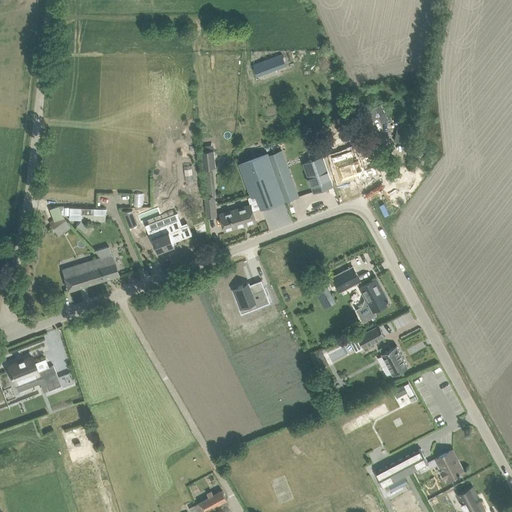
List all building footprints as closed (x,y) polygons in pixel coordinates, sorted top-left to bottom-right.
[(289,52),(261,62),(265,73),(293,63),(289,52)] [(375,109),(362,114),(366,125),(379,119),(377,114),(379,113),(383,125),(390,122),(384,107),(377,110),(378,111),(376,112),(375,109)] [(364,145),(332,156),(340,180),(358,174),(360,179),(377,173),(370,151),(366,152),(364,145)] [(282,149),(268,154),(274,170),(285,200),(298,196),(300,196),(282,149)] [(202,151),(204,168),(216,167),(214,150),(202,151)] [(268,152),(239,162),(252,196),(257,195),(261,208),(285,200),(274,170),(268,154),(268,152)] [(309,177),(308,178),(311,185),(312,184),(314,191),(321,189),(321,191),(327,189),(327,187),(333,185),(333,184),(329,172),(323,156),(304,163),(309,177)] [(204,171),(207,196),(206,196),(208,216),(216,216),(213,195),(216,195),(214,170),(204,171)] [(251,203),(220,212),(225,230),(256,221),(251,203)] [(49,222),(55,230),(67,222),(62,216),(58,205),(49,209),(53,219),(49,222)] [(70,208),(69,219),(81,220),(81,214),(105,215),(105,209),(70,208)] [(132,210),(124,210),(128,221),(135,219),(132,210)] [(141,218),(134,221),(135,222),(134,223),(140,236),(151,231),(150,230),(145,218),(142,219),(141,218)] [(178,219),(150,230),(151,231),(159,251),(175,245),(174,241),(192,234),(188,224),(181,226),(178,219)] [(85,232),(89,226),(80,220),(76,226),(85,232)] [(207,220),(197,224),(200,231),(208,228),(207,220)] [(62,269),(68,291),(119,275),(109,245),(94,250),(100,257),(62,269)] [(353,266),(333,276),(334,277),(337,284),(342,282),(346,288),(357,283),(360,281),(353,266)] [(362,305),(355,309),(362,322),(377,314),(375,310),(381,307),(390,302),(377,278),(368,283),(359,288),(364,297),(367,302),(362,305)] [(249,280),(232,287),(239,306),(255,300),(257,305),(270,300),(264,286),(253,291),(249,280)] [(317,294),(325,310),(337,303),(328,288),(317,294)] [(358,337),(364,348),(385,337),(379,325),(358,337)] [(380,349),(382,353),(393,374),(408,366),(397,345),(391,348),(389,344),(380,349)] [(40,377),(42,376),(48,390),(61,385),(53,365),(38,372),(31,356),(23,360),(24,361),(9,367),(15,384),(39,375),(40,377)] [(409,382),(405,384),(408,391),(410,395),(415,393),(409,382)] [(85,429),(92,451),(96,450),(90,427),(85,429)] [(375,472),(383,487),(388,485),(419,468),(422,473),(438,464),(446,480),(464,471),(460,463),(458,464),(451,450),(428,462),(421,448),(380,469),(375,472)] [(84,456),(82,450),(69,454),(71,461),(84,456)] [(423,511),(409,484),(388,495),(396,511),(423,511)] [(472,485),(457,493),(467,511),(482,511),(486,510),(472,485)] [(195,504),(189,507),(191,511),(204,511),(207,510),(219,504),(227,499),(223,490),(215,494),(214,492),(213,493),(212,491),(207,493),(209,496),(195,504)]
